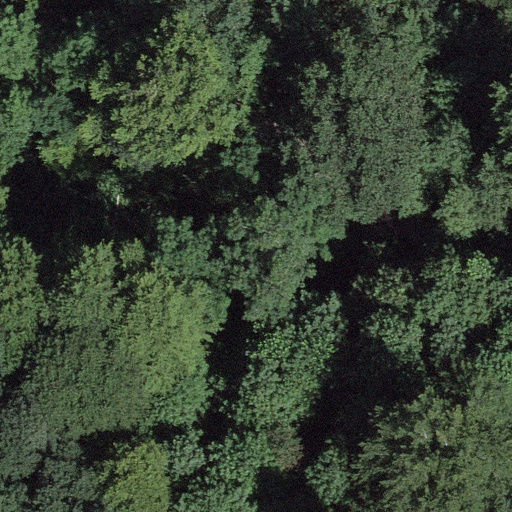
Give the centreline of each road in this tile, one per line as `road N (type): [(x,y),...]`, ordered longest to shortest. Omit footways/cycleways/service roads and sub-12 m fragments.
road 1 (track): [(511,283),(146,47),(37,0)]
road 2 (track): [(0,307),(363,360)]
road 3 (track): [(294,511),(363,360),(391,206)]
